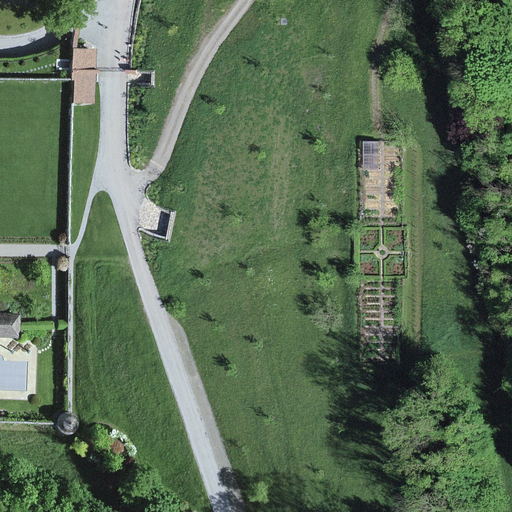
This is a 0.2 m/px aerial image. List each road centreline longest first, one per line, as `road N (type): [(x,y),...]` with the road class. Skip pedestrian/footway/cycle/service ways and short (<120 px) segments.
road 1 (track): [(223,511),(121,186),(106,16),(115,0)]
road 2 (track): [(250,0),(159,173),(121,186)]
